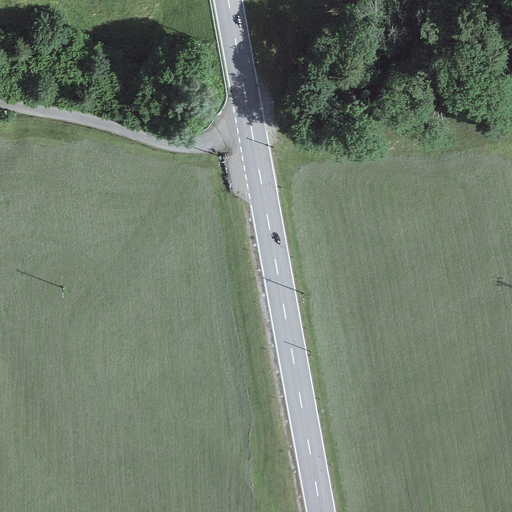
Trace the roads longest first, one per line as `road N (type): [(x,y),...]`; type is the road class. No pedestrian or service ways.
road 1 (secondary): [(251,129),(320,511)]
road 2 (unclassified): [(251,129),(188,147),(0,106)]
road 3 (secondary): [(228,0),(251,129)]
